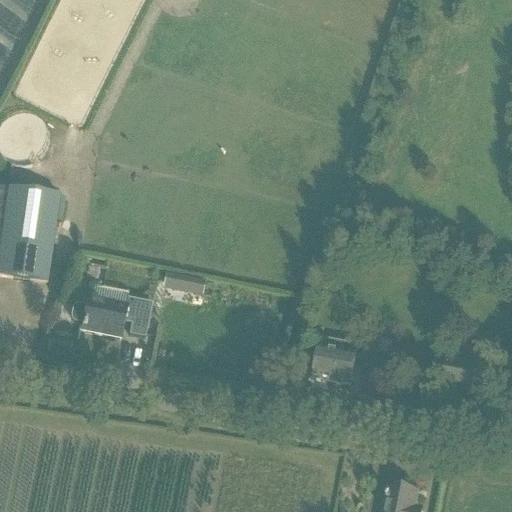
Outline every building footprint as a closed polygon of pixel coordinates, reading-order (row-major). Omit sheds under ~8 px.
[(0,278),(46,286),(50,266),(59,199),(8,192),(0,245),(0,278)] [(174,280),(171,299),(209,305),(212,286),(174,280)] [(87,301),(85,309),(78,308),(75,309),(73,311),(71,319),(72,323),(74,325),(82,326),(80,334),(101,338),(101,336),(119,340),(119,342),(120,342),(124,325),(131,327),(129,338),(144,341),(152,307),(128,301),(126,309),(87,301)] [(174,344),(180,313),(162,309),(156,340),(174,344)] [(350,389),(353,369),(355,361),(357,349),(322,341),(320,354),(318,353),(316,363),(313,382),(350,389)] [(437,360),(432,388),(471,395),(477,368),(437,360)] [(413,511),(416,496),(388,491),(384,511),(413,511)]
